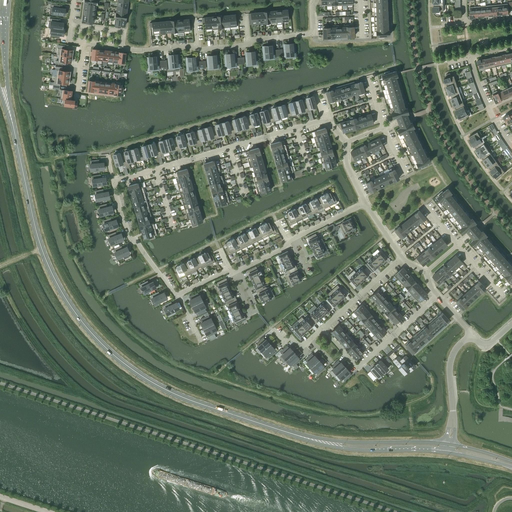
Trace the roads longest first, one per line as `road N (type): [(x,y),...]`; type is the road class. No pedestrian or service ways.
road 1 (secondary): [(6,96),(53,277),(78,319),(123,362),(196,403),(325,442),(448,449)]
road 2 (residential): [(323,119),(112,181),(131,241),(178,294)]
road 3 (residential): [(178,294),(364,203)]
road 4 (residential): [(322,329),(357,367),(437,296)]
road 5 (unclassified): [(448,449),(450,361),(471,334)]
